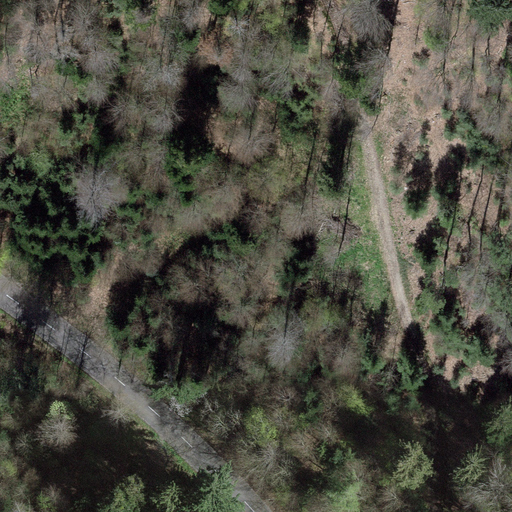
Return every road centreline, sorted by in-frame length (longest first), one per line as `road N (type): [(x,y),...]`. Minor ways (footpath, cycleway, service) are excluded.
road 1 (track): [(433,511),(432,427),(359,118),(317,0)]
road 2 (tertiary): [(253,511),(144,400),(0,286)]
